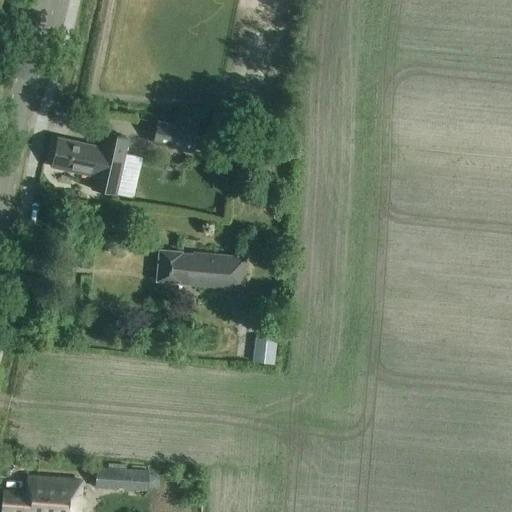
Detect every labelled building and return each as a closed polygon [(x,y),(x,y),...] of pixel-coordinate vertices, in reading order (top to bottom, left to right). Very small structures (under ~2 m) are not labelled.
[(158,121),(153,145),(193,153),(197,130),(158,121)] [(100,146),(58,137),(51,166),(94,175),(91,188),(115,193),(127,139),(103,133),(100,146)] [(244,257),(159,250),(157,280),(241,288),(244,257)] [(255,337),(252,361),(273,364),(276,339),(255,337)] [(95,487),(147,491),(147,487),(151,487),(155,486),(158,483),(158,479),(156,475),(153,474),(149,474),(149,470),(96,466),(95,487)] [(26,492),(3,490),(0,511),(78,511),(80,481),(28,476),(26,492)]
